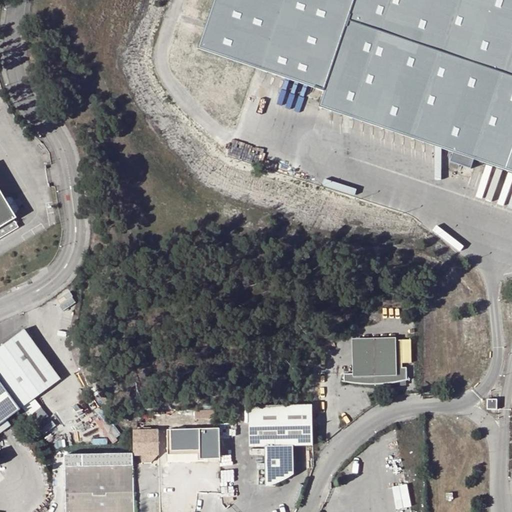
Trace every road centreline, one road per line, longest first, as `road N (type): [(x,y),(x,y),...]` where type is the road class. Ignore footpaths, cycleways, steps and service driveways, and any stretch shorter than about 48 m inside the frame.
road 1 (unclassified): [(15,0),(8,45),(22,92),(61,145),(76,226),(49,282),(0,307)]
road 2 (unclassified): [(307,511),(335,455),(383,416),(423,406)]
